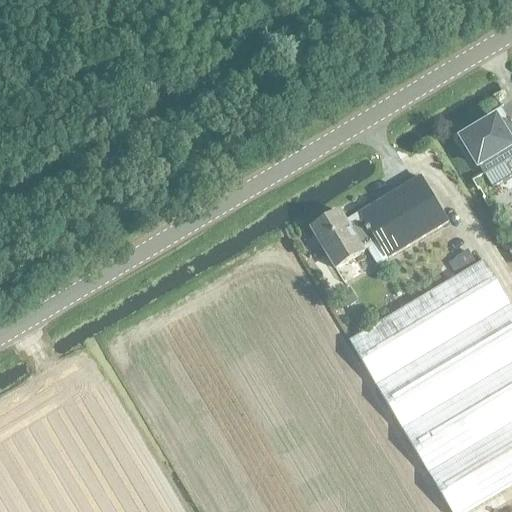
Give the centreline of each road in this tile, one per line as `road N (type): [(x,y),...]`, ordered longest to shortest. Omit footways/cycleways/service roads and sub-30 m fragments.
road 1 (secondary): [(0,335),(511,32)]
road 2 (track): [(0,208),(345,0)]
road 3 (track): [(303,156),(160,0)]
